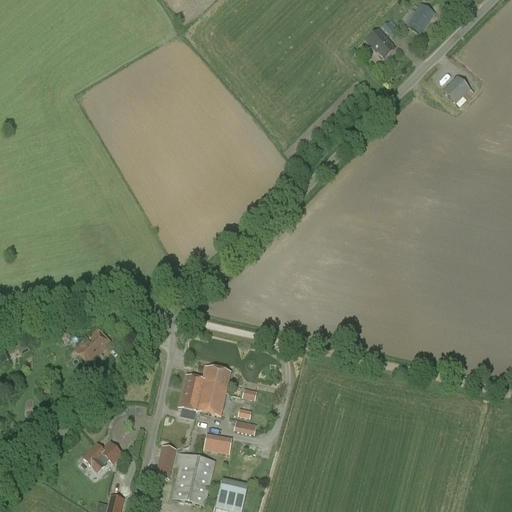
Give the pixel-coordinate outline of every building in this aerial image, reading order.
[(403,27),(420,38),(435,16),(419,6),(415,13),(413,12),(403,27)] [(381,29),(390,39),(398,32),(389,22),(381,29)] [(392,48),(384,40),(373,50),(384,62),(394,52),(391,49),(392,48)] [(442,94),(455,107),(470,92),(456,79),(442,94)] [(101,355),(110,346),(97,333),(87,342),(85,339),(76,348),(78,350),(74,354),(86,366),(99,353),(101,355)] [(25,347),(17,350),(20,355),(27,351),(25,347)] [(10,362),(3,349),(0,350),(0,362),(2,366),(10,362)] [(200,394),(195,414),(202,415),(220,420),(230,375),(205,369),(202,382),(199,381),(196,393),(200,394)] [(196,393),(199,381),(186,378),(183,390),(185,391),(180,410),(195,414),(200,394),(196,393)] [(256,394),(244,391),(241,401),(254,404),(256,394)] [(249,412),(239,410),(237,420),(247,422),(249,412)] [(256,427),(236,423),(234,434),(253,438),(256,427)] [(228,457),(231,441),(206,436),(206,437),(201,436),(199,446),(204,447),(203,452),(228,457)] [(119,461),(123,457),(109,444),(101,451),(96,447),(83,460),(97,475),(104,468),(103,467),(107,462),(112,468),(116,464),(119,466),(122,463),(119,461)] [(204,509),(215,464),(178,456),(175,468),(179,469),(171,501),(204,509)] [(168,482),(171,466),(159,463),(155,479),(168,482)] [(162,482),(154,480),(150,497),(158,499),(162,482)] [(225,511),(241,511),(247,486),(221,481),(215,510),(225,511)] [(110,499),(107,511),(119,511),(122,502),(110,499)]
